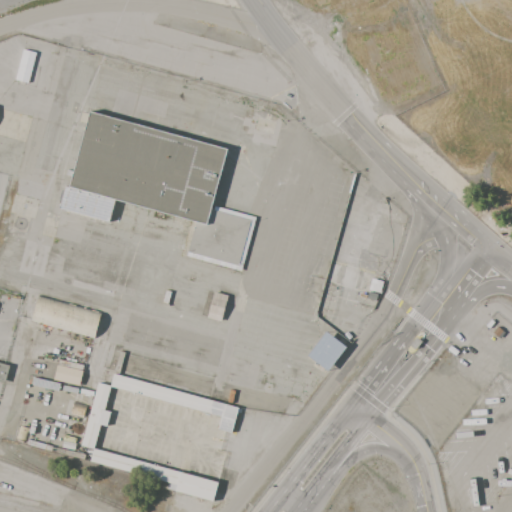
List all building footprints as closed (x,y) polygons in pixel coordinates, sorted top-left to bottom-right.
[(362,32),(379,26),(385,45),(406,39),(403,29),(421,23),(439,84),(383,101),(362,32)] [(31,84),(18,81),(25,50),(39,54),(31,84)] [(88,100),(59,205),(112,220),(120,193),(200,215),(189,253),(244,268),(261,210),(216,197),(232,140),(88,100)] [(378,292),(382,281),(370,278),(367,289),(378,292)] [(219,321),(227,296),(212,292),(205,317),(219,321)] [(97,341),(32,324),(39,297),(104,314),(97,341)] [(326,370),(344,346),(325,331),(306,355),(326,370)] [(78,386),(83,366),(57,359),(52,379),(78,386)] [(103,359),(75,454),(219,496),(224,477),(97,440),(112,387),(236,423),(243,400),(103,359)] [(82,417),(85,404),(72,401),(69,414),(82,417)]
